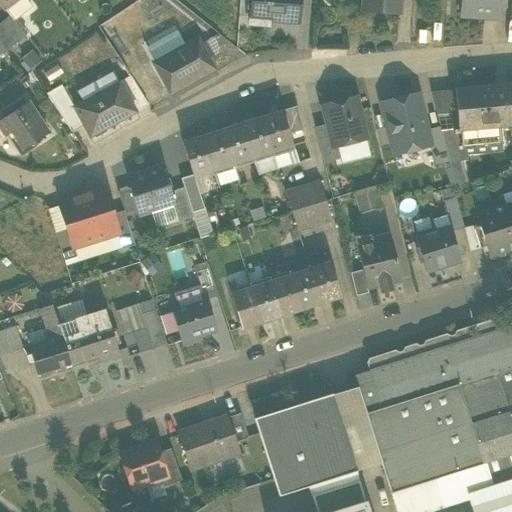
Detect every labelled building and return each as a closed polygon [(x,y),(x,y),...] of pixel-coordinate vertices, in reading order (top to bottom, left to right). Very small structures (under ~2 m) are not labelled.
[(9,16),(13,21),(31,7),(25,0),(10,0),(2,7),(9,16)] [(251,0),(249,24),(269,25),(269,20),(298,22),(299,0),(251,0)] [(363,0),(363,12),(400,15),(401,0),(363,0)] [(461,0),(461,20),(497,22),(498,0),(461,0)] [(9,16),(0,23),(15,41),(24,34),(13,21),(9,16)] [(0,23),(0,43),(4,49),(15,41),(0,23)] [(154,62),(184,45),(176,30),(146,46),(154,62)] [(153,62),(171,95),(215,71),(210,64),(198,42),(187,48),(185,45),(184,45),(154,62),(153,62)] [(32,50),(21,59),(29,70),(41,62),(32,50)] [(84,127),(89,137),(135,112),(133,109),(121,87),(119,82),(117,83),(111,73),(77,92),(82,102),(73,107),(82,124),(84,127)] [(121,87),(132,80),(130,76),(119,82),(121,87)] [(121,87),(133,109),(145,102),(132,80),(121,87)] [(46,94),(70,130),(82,124),(73,107),(61,85),(46,94)] [(451,114),(453,129),(455,129),(455,130),(509,125),(510,125),(507,86),(455,90),(457,110),(451,110),(451,114)] [(430,92),(436,114),(451,114),(451,110),(457,110),(455,90),(430,92)] [(382,104),(394,154),(429,145),(430,144),(427,130),(418,95),(413,96),(412,94),(399,98),(399,100),(382,104)] [(327,124),(332,146),(338,145),(365,138),(355,98),(323,106),(327,124)] [(11,133),(22,150),(47,133),(27,102),(0,120),(0,127),(6,136),(11,133)] [(145,102),(133,109),(135,112),(147,105),(145,102)] [(282,111),(289,134),(303,130),(297,106),(282,111)] [(282,111),(261,118),(272,152),(293,146),(289,134),(282,111)] [(439,126),(442,139),(455,136),(457,136),(456,132),(454,133),(453,129),(451,114),(436,114),(439,126)] [(261,118),(242,124),(253,159),(272,152),(261,118)] [(84,127),(82,124),(70,130),(72,133),(84,127)] [(242,124),(222,130),(233,165),(253,159),(242,124)] [(315,127),(323,162),(341,158),(338,145),(332,146),(327,124),(315,127)] [(511,142),(509,125),(455,130),(455,129),(453,129),(454,133),(456,132),(457,136),(455,136),(458,147),(501,143),(511,142)] [(429,145),(434,165),(448,161),(442,139),(439,126),(427,130),(430,144),(429,145)] [(222,130),(203,137),(214,171),(233,165),(222,130)] [(448,161),(448,164),(461,162),(458,147),(455,136),(442,139),(448,161)] [(193,178),(214,171),(203,137),(182,143),(192,175),(193,178)] [(365,138),(338,145),(341,158),(342,164),(370,157),(365,138)] [(458,147),(461,162),(467,160),(466,155),(502,152),(501,143),(458,147)] [(293,146),(272,152),(273,156),(277,169),(298,163),(293,146)] [(272,152),(253,159),(254,162),(273,156),(272,152)] [(273,156),(254,162),(258,175),(277,169),(273,156)] [(254,162),(253,159),(233,165),(234,168),(254,162)] [(466,182),(461,162),(448,164),(453,186),(455,186),(466,182)] [(233,165),(214,171),(214,175),(234,168),(233,165)] [(234,168),(214,175),(218,186),(238,180),(234,168)] [(130,187),(137,210),(151,205),(152,209),(169,203),(170,203),(171,202),(168,193),(168,192),(161,170),(128,181),(130,187)] [(214,175),(214,171),(193,178),(194,181),(214,175)] [(191,213),(204,209),(200,196),(199,196),(194,181),(193,178),(192,175),(180,178),(183,188),(191,213)] [(218,186),(214,175),(194,181),(199,196),(200,196),(219,190),(218,186)] [(319,182),(308,185),(313,205),(325,201),(319,182)] [(308,185),(297,189),(302,208),(313,205),(308,185)] [(353,193),(360,215),(382,208),(376,186),(353,193)] [(130,187),(117,191),(123,211),(125,217),(138,213),(137,210),(130,187)] [(103,188),(81,195),(95,241),(117,234),(118,234),(112,215),(103,188)] [(170,203),(177,222),(193,217),(191,213),(183,188),(168,193),(171,202),(170,203)] [(291,212),(302,208),(297,189),(285,192),(291,212)] [(511,192),(502,195),(505,206),(511,203),(511,192)] [(73,248),(95,241),(81,195),(58,203),(59,206),(66,229),(72,248),(73,248)] [(449,224),(462,221),(457,199),(443,202),(447,215),(449,224)] [(325,201),(313,205),(320,224),(331,221),(325,201)] [(152,209),(149,210),(156,229),(177,222),(170,203),(169,203),(152,209)] [(313,205),(302,208),(309,227),(317,225),(320,224),(313,205)] [(47,209),(55,233),(66,229),(59,206),(47,209)] [(502,252),(511,249),(511,227),(505,206),(476,215),(489,258),(502,254),(502,252)] [(297,231),(309,227),(302,208),(291,212),(297,231)] [(200,240),(212,235),(204,209),(191,213),(193,217),(200,240)] [(121,247),(122,249),(134,245),(125,217),(123,211),(112,215),(118,234),(117,234),(121,247)] [(431,218),(434,232),(449,228),(449,224),(447,215),(431,218)] [(462,221),(449,224),(449,228),(450,231),(463,227),(462,221)] [(464,228),(470,251),(481,248),(476,225),(464,228)] [(450,231),(449,228),(434,232),(414,237),(424,270),(443,264),(442,261),(457,256),(450,231)] [(55,233),(64,261),(76,257),(73,248),(72,248),(66,229),(55,233)] [(95,241),(99,254),(121,247),(117,234),(95,241)] [(378,286),(380,293),(391,290),(389,283),(400,281),(398,274),(389,234),(371,238),(372,243),(356,247),(361,270),(366,289),(367,289),(378,286)] [(73,248),(76,257),(64,261),(65,265),(99,254),(95,241),(73,248)] [(140,263),(151,276),(162,267),(151,254),(140,263)] [(328,259),(308,265),(309,269),(329,263),(328,259)] [(207,263),(193,268),(199,286),(204,301),(205,300),(218,296),(207,263)] [(329,263),(309,269),(320,304),(340,297),(329,263)] [(308,265),(288,272),(289,275),(309,269),(308,265)] [(300,310),(320,304),(309,269),(289,275),(300,310)] [(350,273),(355,296),(368,293),(367,289),(366,289),(361,270),(350,273)] [(288,272),(269,278),(270,281),(289,275),(288,272)] [(281,316),(300,310),(289,275),(270,281),(281,316)] [(269,278),(249,284),(250,288),(270,281),(269,278)] [(261,322),(281,316),(270,281),(250,288),(261,322)] [(229,290),(230,294),(250,288),(249,284),(229,290)] [(199,286),(173,294),(178,309),(204,301),(199,286)] [(241,329),(261,322),(250,288),(230,294),(241,329)] [(21,310),(23,306),(20,297),(16,294),(6,297),(4,302),(7,311),(11,313),(21,310)] [(152,299),(137,304),(140,315),(155,310),(152,299)] [(56,309),(60,323),(86,315),(81,300),(56,309)] [(183,340),(184,345),(201,340),(199,335),(214,331),(205,300),(204,301),(178,309),(172,311),(172,312),(178,331),(182,341),(183,340)] [(117,310),(125,334),(126,335),(132,332),(144,328),(140,315),(137,304),(117,310)] [(45,329),(45,330),(47,329),(46,327),(57,324),(51,305),(39,309),(45,329)] [(60,323),(58,324),(71,366),(98,357),(99,361),(119,355),(104,310),(86,315),(60,323)] [(144,328),(151,349),(166,344),(163,336),(157,317),(155,310),(140,315),(144,328)] [(178,331),(172,312),(157,317),(163,336),(178,331)] [(502,316),(475,325),(473,329),(476,337),(511,325),(511,313),(509,317),(506,319),(502,316)] [(38,376),(71,366),(58,324),(57,324),(46,327),(47,329),(51,340),(31,346),(29,347),(31,355),(26,357),(28,364),(33,362),(38,376)] [(381,464),(390,493),(436,479),(445,507),(468,499),(467,496),(508,483),(509,486),(511,485),(511,325),(476,337),(369,371),(372,382),(357,387),(381,464)] [(369,371),(476,337),(473,329),(475,325),(455,331),(453,335),(450,336),(446,334),(424,341),(422,345),(419,346),(415,344),(404,347),(402,351),(398,353),(394,350),(368,359),(366,363),(369,371)] [(15,327),(2,332),(9,352),(22,348),(15,327)] [(132,332),(136,345),(139,353),(151,349),(144,328),(132,332)] [(27,334),(31,346),(51,340),(47,329),(45,330),(45,329),(27,334)] [(0,355),(9,352),(2,332),(0,332),(0,355)] [(126,348),(136,345),(132,332),(126,335),(125,334),(122,335),(126,348)] [(354,376),(357,387),(372,382),(369,371),(354,376)] [(332,395),(356,471),(381,464),(357,387),(332,395)] [(254,419),(278,496),(356,471),(332,395),(332,394),(254,419)] [(226,418),(235,443),(247,438),(239,413),(226,418)] [(177,432),(190,470),(238,453),(235,443),(226,418),(226,416),(177,432)] [(119,453),(132,490),(160,480),(167,477),(158,452),(155,441),(138,447),(138,446),(119,453)] [(160,480),(163,487),(181,480),(170,448),(158,452),(167,477),(160,480)] [(396,511),(428,511),(445,507),(436,479),(390,493),(396,511)] [(310,495),(315,511),(329,511),(365,501),(358,480),(310,495)] [(508,483),(467,496),(468,499),(472,511),(511,511),(511,485),(509,486),(508,483)] [(368,511),(365,501),(329,511),(368,511)]
